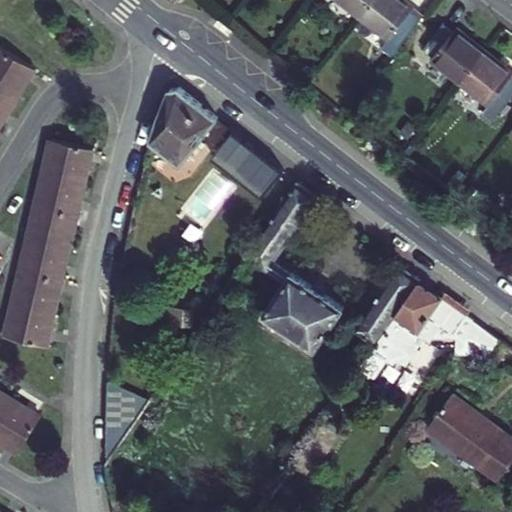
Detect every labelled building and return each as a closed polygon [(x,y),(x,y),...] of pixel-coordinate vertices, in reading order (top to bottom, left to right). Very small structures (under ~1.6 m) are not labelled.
[(332,0),(334,1),(329,7),(358,30),(381,0),(332,0)] [(426,25),(393,0),(381,0),(358,30),(387,53),(382,61),(392,69),(426,25)] [(440,62),(434,69),(463,91),(492,55),(462,32),(458,37),(448,29),(428,54),(440,62)] [(0,42),(0,121),(13,101),(28,75),(36,63),(0,42)] [(511,110),(511,70),(492,55),(463,91),(492,114),(489,118),(499,126),(511,110)] [(167,90),(154,143),(182,165),(220,116),(187,90),(167,90)] [(51,130),(4,336),(48,346),(50,338),(60,295),(68,262),(76,229),(84,194),(92,162),(97,141),(51,130)] [(231,130),(208,161),(237,181),(258,151),(231,130)] [(320,198),(297,181),(244,261),(282,289),(260,320),(312,355),(343,312),(278,262),(320,198)] [(359,341),(336,373),(368,399),(390,367),(409,381),(433,347),(457,345),(458,353),(510,348),(402,264),(352,336),(359,341)] [(0,384),(0,436),(5,440),(20,449),(42,410),(0,384)] [(511,439),(444,388),(418,422),(490,478),(511,450),(511,439)] [(136,446),(139,391),(110,390),(108,445),(136,446)]
